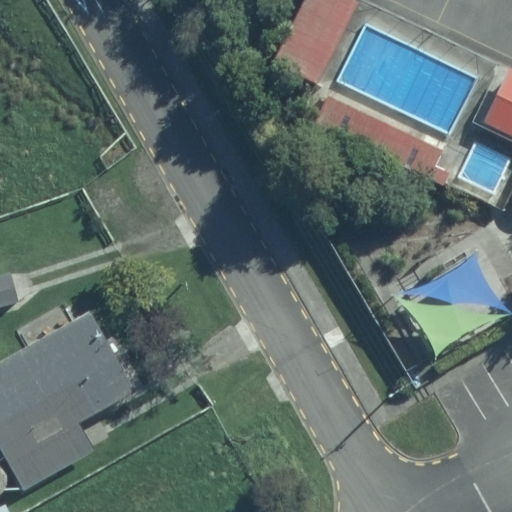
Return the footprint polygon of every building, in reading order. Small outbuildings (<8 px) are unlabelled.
[(350,0),(302,0),(273,60),(313,79),(350,0)] [(511,67),(510,66),(487,116),(511,127),(511,67)] [(465,157),(325,90),(307,128),(447,194),(465,157)] [(511,217),(492,231),(481,237),(511,285),(511,295),(499,303),(508,317),(511,314),(511,217)] [(0,306),(11,304),(4,275),(0,275),(0,306)] [(121,395),(78,316),(19,349),(0,359),(0,467),(15,494),(87,455),(70,423),(121,395)]
